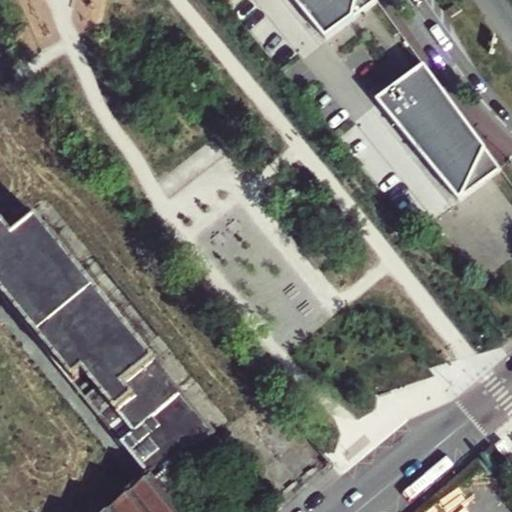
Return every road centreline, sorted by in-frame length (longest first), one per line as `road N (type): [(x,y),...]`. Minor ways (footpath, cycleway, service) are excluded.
road 1 (primary): [(417,0),(511,119)]
road 2 (secondary): [(462,424),(355,511)]
